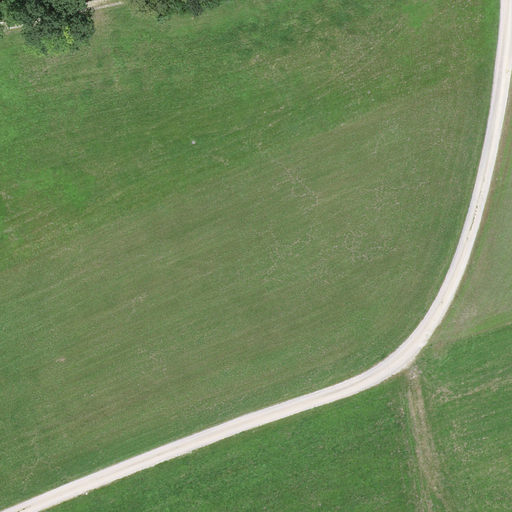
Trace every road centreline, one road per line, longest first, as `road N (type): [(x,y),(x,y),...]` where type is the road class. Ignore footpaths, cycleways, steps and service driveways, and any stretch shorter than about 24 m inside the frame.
road 1 (track): [(21,511),(403,359),(453,275),(488,151),(508,0)]
road 2 (track): [(403,359),(428,471),(454,511)]
